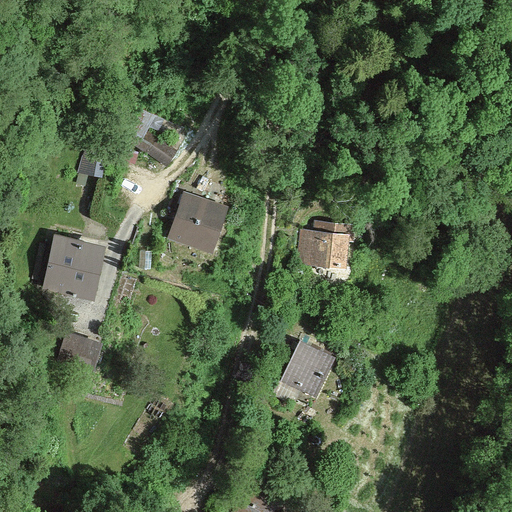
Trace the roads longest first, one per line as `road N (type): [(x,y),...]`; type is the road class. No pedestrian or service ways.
road 1 (track): [(279,0),(267,261),(227,437),(194,511)]
road 2 (track): [(276,0),(209,126),(132,220),(103,288)]
